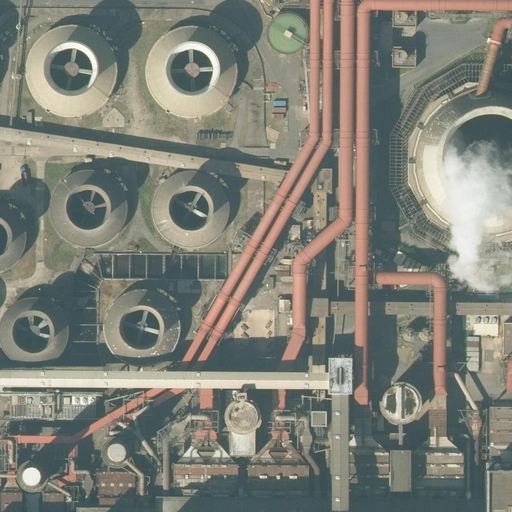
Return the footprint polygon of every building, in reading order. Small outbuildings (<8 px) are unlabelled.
[(26,66),(26,74),(26,82),(28,89),(32,96),(36,103),(42,108),(51,114),(60,118),(71,119),(81,118),(91,114),(99,109),(107,102),(112,93),(116,83),(117,73),(115,63),(112,53),(106,44),(99,37),(90,32),(80,29),(70,28),(59,29),(50,33),(43,38),(37,44),(32,50),(28,58),(26,66)] [(146,66),(145,75),(146,83),(148,90),(152,97),(156,104),(162,110),(171,115),(180,119),(191,120),(201,119),(211,116),(220,110),(227,103),(233,94),(236,84),(238,74),(236,63),(233,53),(227,45),(219,37),(210,32),(200,29),(190,28),(179,30),(170,33),(163,38),(157,44),(152,51),(148,58),(146,66)] [(511,64),(497,61),(463,63),(432,76),(407,99),(391,128),(385,161),(390,194),(406,224),(430,247),(461,261),(494,264),(511,259),(511,64)] [(102,138),(116,138),(116,127),(103,127),(102,138)] [(259,166),(215,161),(214,174),(258,179),(259,166)] [(50,211),(51,219),(54,227),(58,234),(63,239),(69,244),(76,247),(85,249),(94,249),(103,247),(111,243),(118,237),(123,229),(127,221),(128,212),(127,203),(124,194),(120,187),(113,180),(105,175),(97,173),(88,172),(79,173),(70,177),(63,182),(57,188),(53,195),(51,203),(50,211)] [(153,213),(154,221),(156,228),(160,234),(165,240),(171,244),(178,247),(186,249),(195,249),(203,247),(211,243),(218,237),(223,230),(226,222),(227,213),(226,205),(224,197),(219,189),(213,183),(205,179),(197,176),(189,175),(180,177),(172,180),(165,185),(160,191),(156,198),(154,205),(153,213)] [(262,248),(289,189),(279,185),(274,196),(269,194),(275,182),(260,175),(176,361),(188,366),(201,339),(208,343),(214,328),(219,330),(257,245),(262,248)] [(0,275),(5,275),(13,271),(21,265),(26,257),(29,249),(30,239),(29,230),(25,222),(19,214),(11,209),(3,206),(0,205),(0,275)] [(394,253),(393,264),(405,265),(405,254),(394,253)] [(104,332),(105,341),(108,348),(112,355),(117,361),(123,366),(131,369),(140,371),(149,371),(158,369),(166,364),(173,358),(179,351),(182,342),(184,333),(183,323),(180,315),(175,307),(168,300),(160,295),(151,293),(142,292),(133,293),(124,297),(117,302),(111,309),(107,316),(105,324),(104,332)] [(253,305),(267,305),(267,293),(253,292),(253,305)] [(0,336),(1,344),(4,350),(7,356),(11,361),(19,367),(27,370),(37,371),(46,370),(55,366),(62,360),(67,352),(71,344),(72,334),(70,325),(66,316),(60,309),(53,304),(44,301),(34,300),(25,301),(17,305),(11,310),(6,316),(3,322),(1,329),(0,336)] [(511,511),(511,409),(488,410),(487,500),(461,501),(460,455),(336,453),(335,500),(308,500),(307,467),(254,466),(254,445),(247,445),(246,499),(237,499),(238,445),(230,445),(229,466),(217,467),(217,445),(175,445),(172,498),(156,497),(156,491),(135,490),(134,474),(127,462),(106,463),(98,476),(98,509),(65,508),(64,476),(68,476),(68,465),(32,464),(27,465),(24,468),(21,472),(19,475),(2,475),(0,511),(511,511)]
